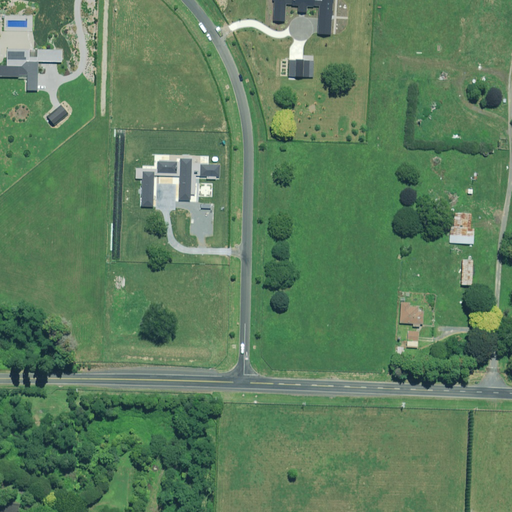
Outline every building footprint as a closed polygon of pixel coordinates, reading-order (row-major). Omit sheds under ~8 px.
[(483,23),(473,22),(468,67),(478,68),(483,23)] [(322,57),(307,57),(306,76),(321,76),(322,57)] [(388,65),(374,65),(374,76),(388,76),(388,65)] [(472,215),(455,214),(454,227),(452,227),(450,243),(473,245),(475,228),(471,228),(472,215)] [(474,261),(463,260),(462,285),(473,286),(474,261)] [(411,303),(402,303),(400,323),(414,324),(413,327),(422,328),(424,311),(419,311),(419,307),(410,307),(411,303)] [(419,332),(409,332),(408,348),(418,348),(419,332)]
